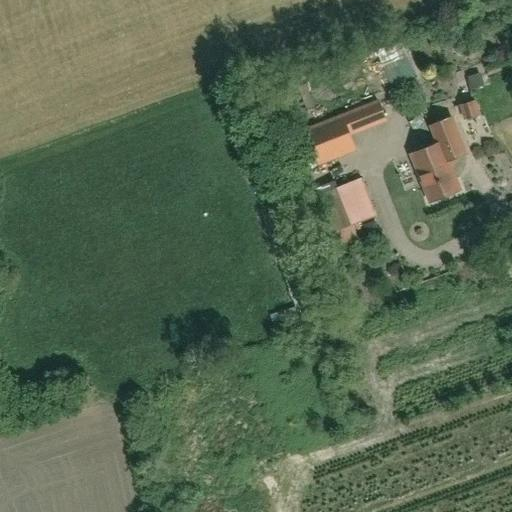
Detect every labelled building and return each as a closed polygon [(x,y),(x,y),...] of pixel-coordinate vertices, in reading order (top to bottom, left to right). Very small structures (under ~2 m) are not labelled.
[(401,41),(376,50),(390,85),(414,76),(401,41)] [(481,72),(468,76),(473,89),(485,84),(481,72)] [(305,84),(297,87),(306,110),(314,107),(305,84)] [(463,120),(480,115),(476,101),(459,106),(463,120)] [(356,150),(350,135),(386,120),(379,102),(306,131),(319,164),(356,150)] [(449,161),(466,155),(452,118),(430,126),(437,144),(411,154),(430,202),(460,190),(449,161)] [(272,124),(253,131),(258,143),(276,137),(272,124)] [(360,230),(357,224),(343,186),(340,178),(307,191),(327,243),(360,230)] [(357,224),(377,217),(362,178),(343,186),(357,224)] [(283,207),(263,214),(296,308),(269,317),(276,337),(324,321),(283,207)]
